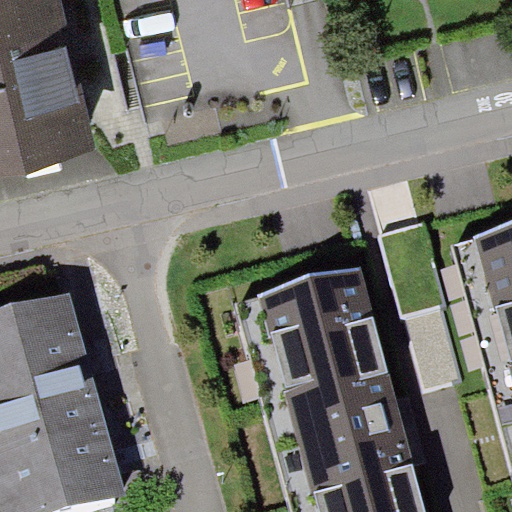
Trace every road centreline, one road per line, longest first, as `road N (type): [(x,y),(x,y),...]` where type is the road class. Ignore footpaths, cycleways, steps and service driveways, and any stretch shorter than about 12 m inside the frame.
road 1 (residential): [(511,111),(120,205)]
road 2 (residential): [(120,205),(211,511)]
road 3 (residential): [(120,205),(0,230)]
